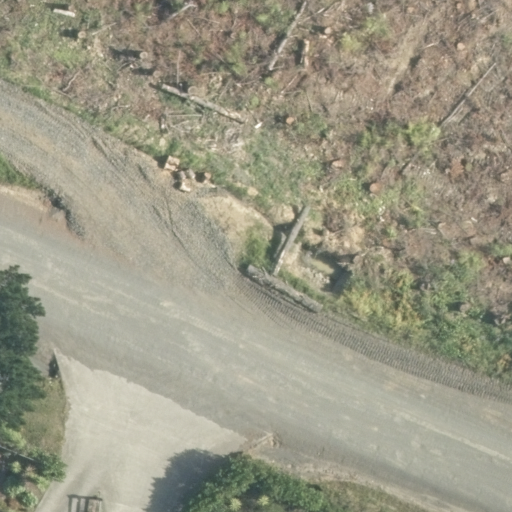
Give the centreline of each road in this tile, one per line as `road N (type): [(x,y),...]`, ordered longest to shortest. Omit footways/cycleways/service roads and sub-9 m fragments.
road 1 (tertiary): [(0,241),(511,465)]
road 2 (track): [(46,511),(199,328)]
